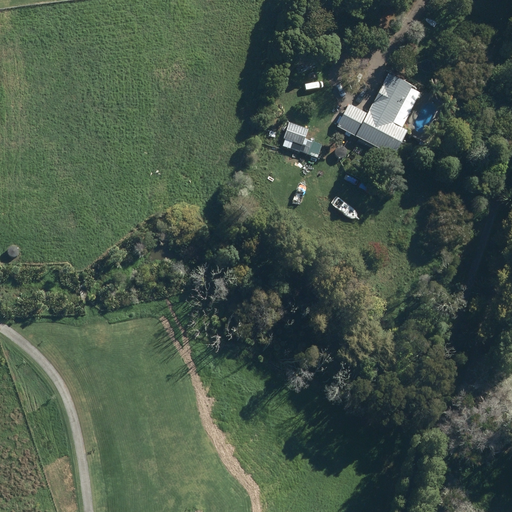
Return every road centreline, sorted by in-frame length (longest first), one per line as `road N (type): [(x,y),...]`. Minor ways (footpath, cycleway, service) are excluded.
road 1 (unknown): [(511,214),(422,511)]
road 2 (unknown): [(0,320),(69,405),(86,448),(92,511)]
